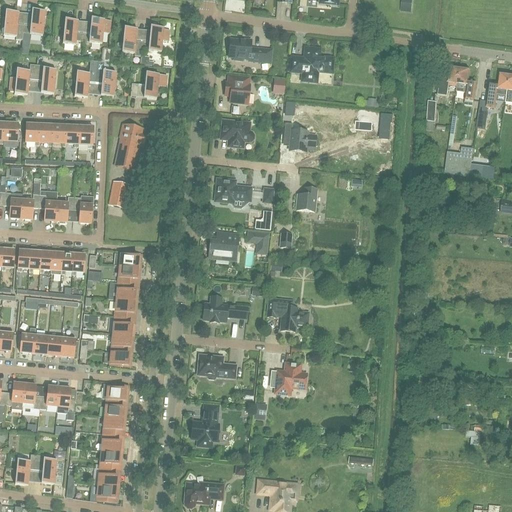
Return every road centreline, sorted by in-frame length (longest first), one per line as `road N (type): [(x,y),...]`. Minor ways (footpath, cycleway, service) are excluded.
road 1 (track): [(409,41),(376,511)]
road 2 (unclassified): [(175,338),(193,159)]
road 3 (residential): [(511,55),(348,32)]
road 4 (unclassified): [(193,159),(208,14)]
road 5 (residential): [(348,32),(208,14)]
road 6 (residential): [(136,380),(0,367)]
road 7 (residential): [(124,511),(136,380)]
road 8 (residential): [(136,380),(151,251)]
road 9 (residential): [(98,241),(104,112)]
road 10 (unclassified): [(158,511),(170,384)]
road 11 (residential): [(297,350),(175,338)]
